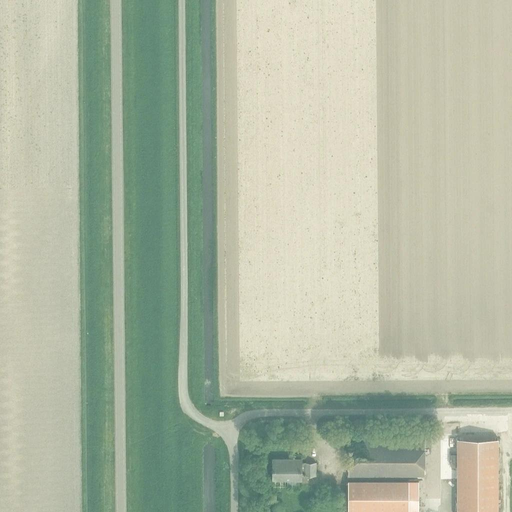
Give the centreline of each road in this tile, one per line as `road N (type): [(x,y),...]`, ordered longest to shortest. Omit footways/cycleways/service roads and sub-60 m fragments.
road 1 (tertiary): [(119,511),(114,0)]
road 2 (unclassified): [(234,422),(196,417),(182,388),(181,0)]
road 3 (unclassified): [(511,410),(256,414),(234,422)]
